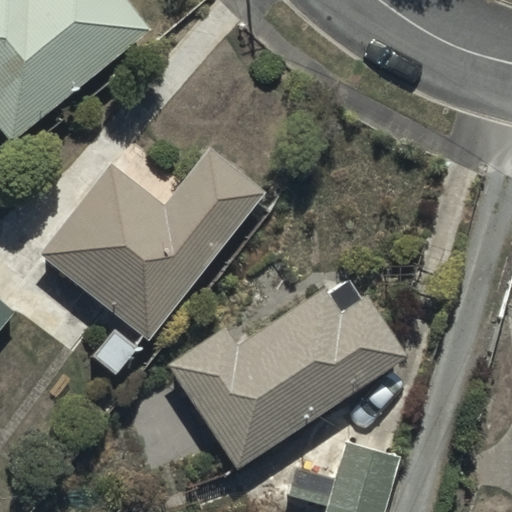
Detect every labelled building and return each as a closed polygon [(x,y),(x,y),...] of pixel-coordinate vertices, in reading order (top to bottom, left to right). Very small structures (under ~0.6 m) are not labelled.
[(151,37),(118,0),(0,0),(0,141),(10,154),(151,37)] [(112,382),(142,344),(148,348),(263,201),(208,159),(163,217),(108,174),(39,263),(123,328),(93,368),(112,382)] [(235,479),(405,367),(363,305),(345,278),(321,294),(239,348),(227,330),(163,371),(235,479)] [(0,303),(0,328),(12,313),(0,303)] [(383,511),(397,463),(342,448),(332,482),(293,472),(286,500),(325,510),(324,511),(383,511)]
